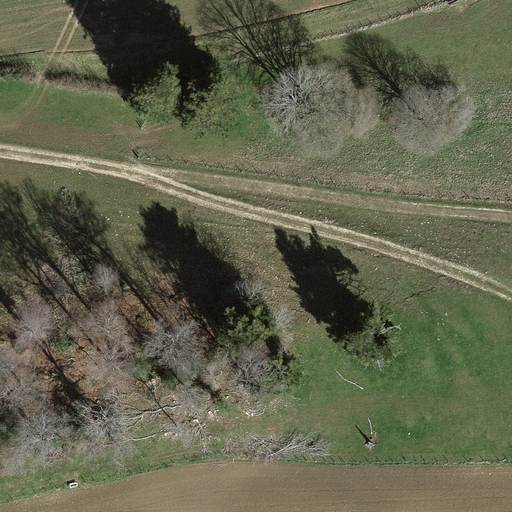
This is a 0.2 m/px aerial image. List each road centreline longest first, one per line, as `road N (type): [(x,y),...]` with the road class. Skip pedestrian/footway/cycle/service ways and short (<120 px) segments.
road 1 (track): [(511,214),(0,150)]
road 2 (track): [(124,168),(362,236),(511,292)]
